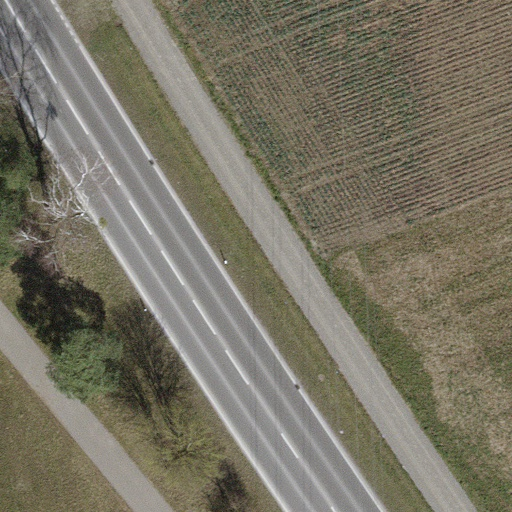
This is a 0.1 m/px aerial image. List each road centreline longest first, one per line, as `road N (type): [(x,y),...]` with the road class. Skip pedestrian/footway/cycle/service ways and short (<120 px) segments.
road 1 (secondary): [(7,0),(339,511)]
road 2 (track): [(129,0),(460,511)]
